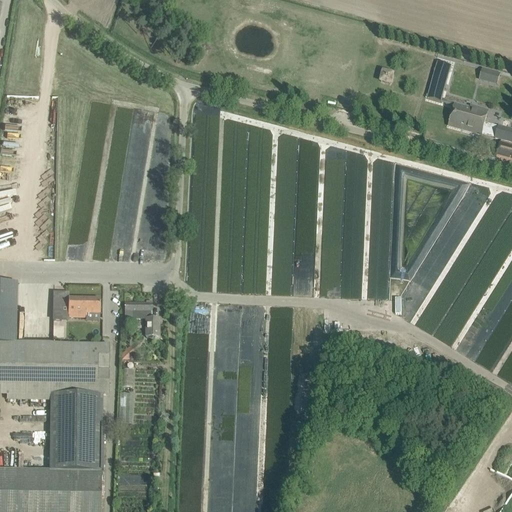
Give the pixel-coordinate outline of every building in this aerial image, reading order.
[(429,99),(442,103),(450,70),(437,67),(429,99)] [(379,82),(391,86),(395,74),(383,70),(379,82)] [(491,71),(488,82),(496,84),(499,74),(491,71)] [(29,100),(30,89),(15,89),(15,96),(8,96),(8,99),(29,100)] [(449,126),(465,130),(481,135),(488,110),(470,105),(469,111),(454,107),(449,126)] [(497,126),(494,138),(511,143),(511,129),(505,128),(498,126),(497,126)] [(496,158),(511,162),(511,145),(500,143),(496,158)] [(0,343),(16,344),(17,283),(0,282),(0,343)] [(68,318),(86,318),(86,314),(99,314),(100,300),(68,299),(68,318)] [(145,337),(159,337),(159,319),(151,319),(151,302),(146,302),(146,304),(125,304),(125,320),(145,320),(145,337)] [(325,327),(324,333),(340,335),(341,328),(325,327)] [(0,396),(7,397),(7,401),(50,402),(50,395),(102,396),(102,402),(108,402),(108,396),(109,345),(16,344),(0,343),(0,396)] [(122,360),(129,360),(136,354),(130,347),(123,354),(122,360)] [(121,369),(120,387),(132,387),(132,370),(121,369)] [(119,424),(132,424),(133,394),(120,394),(119,424)] [(50,402),(49,471),(101,472),(102,402),(102,396),(50,395),(50,402)] [(0,470),(0,511),(100,511),(101,472),(49,471),(0,470)]
